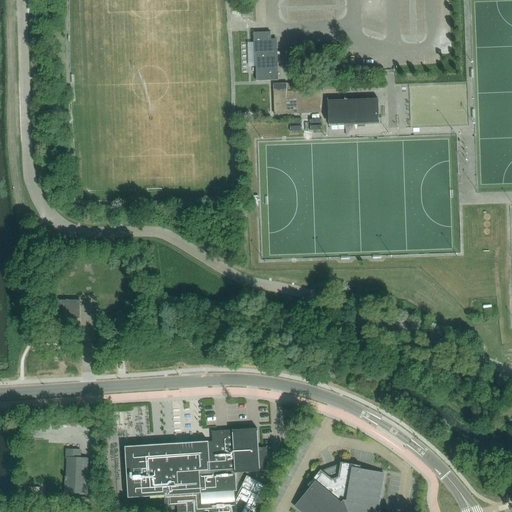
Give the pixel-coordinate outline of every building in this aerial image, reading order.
[(255,66),(256,81),(278,80),(277,55),(277,52),(277,45),(277,39),(276,39),(276,41),(271,42),(271,32),(253,33),(253,43),(257,43),(258,66),(255,66)] [(273,84),(273,88),(274,115),(295,113),(295,111),(298,111),(298,113),(321,112),(320,90),(295,91),(293,91),(287,91),(287,83),(273,84)] [(344,100),(327,100),(328,122),(329,122),(329,121),(378,119),(378,120),(379,120),(378,99),(347,100),(347,98),(344,99),(344,100)] [(303,131),(302,120),(291,120),(292,132),(303,131)] [(312,120),(312,131),(323,131),(322,120),(312,120)] [(57,318),(80,318),(80,300),(57,300),(57,318)] [(214,442),(209,442),(125,447),(128,498),(164,496),(164,503),(164,507),(177,506),(177,511),(235,511),(235,502),(201,504),(200,493),(221,492),(236,491),(235,473),(260,472),(260,471),(267,471),(266,448),(258,448),(257,429),(212,432),(212,437),(214,437),(214,442)] [(88,476),(89,458),(81,458),(81,450),(65,449),(65,459),(67,459),(66,476),(65,476),(65,492),(86,493),(86,476),(88,476)] [(307,485),(311,488),(295,507),(301,511),(377,511),(384,474),(360,470),(361,466),(340,462),(339,467),(336,467),(331,469),(327,470),(325,473),(321,470),(307,485)] [(247,476),(236,497),(246,503),(241,511),(255,511),(268,487),(247,476)] [(24,487),(23,497),(40,497),(40,487),(24,487)]
